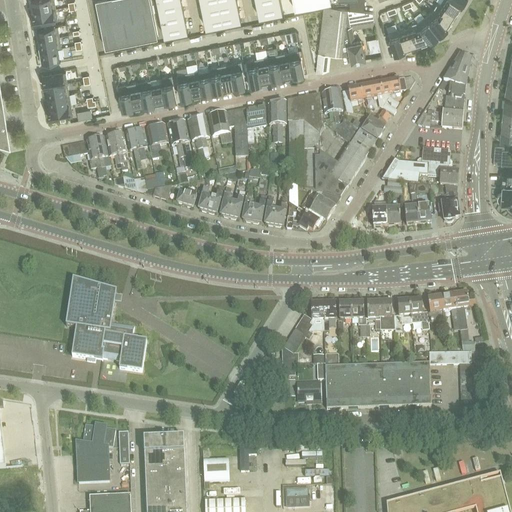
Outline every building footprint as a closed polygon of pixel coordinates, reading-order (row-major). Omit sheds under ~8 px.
[(51,0),(34,0),(30,1),(32,12),(53,9),(51,0)] [(95,0),(105,47),(158,37),(150,0),(95,0)] [(157,0),(164,36),(188,31),(182,0),(157,0)] [(200,0),(206,27),(241,20),(237,0),(200,0)] [(255,0),(259,17),(283,12),(280,0),(255,0)] [(331,0),(293,0),(295,9),(332,2),(331,0)] [(455,0),(442,0),(440,3),(455,13),(461,4),(455,0)] [(438,1),(433,9),(447,26),(455,13),(440,3),(438,1)] [(330,54),(343,56),(348,9),(323,6),(316,73),(329,71),(330,54)] [(53,9),(32,12),(34,24),(55,21),(53,9)] [(350,25),(352,24),(374,20),(373,12),(348,9),(343,56),(347,56),(349,62),(351,61),(351,62),(365,59),(362,41),(355,43),(352,26),(350,26),(350,25)] [(447,26),(433,9),(425,16),(439,34),(448,27),(447,26)] [(439,34),(425,16),(417,22),(429,40),(430,41),(439,34)] [(408,25),(409,28),(409,27),(415,45),(429,40),(417,22),(408,25)] [(54,26),(37,29),(39,41),(56,38),(54,26)] [(409,27),(409,28),(399,31),(405,48),(415,45),(409,27)] [(387,33),(388,34),(394,52),(405,48),(399,31),(398,29),(387,33)] [(56,38),(39,41),(40,51),(58,48),(56,38)] [(58,48),(40,51),(42,62),(41,62),(41,63),(61,59),(60,59),(58,48)] [(300,50),(289,52),(293,75),(304,72),(300,50)] [(282,77),(293,75),(289,52),(278,54),(282,77)] [(267,56),(272,79),(282,77),(278,54),(267,56)] [(446,98),(445,109),(463,111),(466,89),(471,59),(461,55),(444,82),(451,84),(449,96),(447,95),(447,98),(446,98)] [(272,79),(267,56),(257,58),(261,81),(272,79)] [(261,81),(257,58),(246,61),(248,71),(246,72),(247,80),(250,80),(250,83),(261,81)] [(241,62),(230,64),(234,86),(245,84),(241,62)] [(224,88),(234,86),(230,64),(219,66),(224,88)] [(209,70),(213,91),(224,88),(219,66),(208,68),(209,70)] [(198,70),(188,72),(192,95),(203,93),(199,72),(198,70)] [(199,72),(203,93),(213,91),(209,70),(199,72)] [(62,72),(43,75),(45,87),(46,87),(46,86),(64,83),(62,72)] [(181,97),(192,95),(188,72),(176,74),(181,97)] [(162,82),(165,100),(176,98),(172,75),(160,78),(161,82),(162,82)] [(401,106),(390,99),(389,95),(406,92),(409,93),(415,83),(412,78),(380,85),(384,104),(386,103),(386,105),(382,111),(393,118),(401,106)] [(144,104),(155,102),(151,84),(150,80),(139,82),(144,104)] [(129,84),(133,106),(144,104),(139,82),(129,84)] [(151,84),(155,102),(165,100),(162,82),(161,82),(151,84)] [(64,83),(46,86),(46,87),(48,97),(66,94),(64,83)] [(133,106),(129,84),(118,86),(120,97),(118,97),(119,106),(122,105),(122,109),(133,106)] [(380,85),(361,88),(363,100),(377,97),(379,109),(382,111),(386,105),(386,103),(384,104),(380,85)] [(364,104),(363,100),(361,88),(348,91),(348,93),(342,94),(347,113),(353,115),(351,104),(358,103),(359,105),(364,104)] [(0,139),(8,141),(0,90),(0,139)] [(340,93),(332,94),(335,123),(330,131),(334,133),(339,124),(339,122),(338,114),(343,113),(340,95),(340,93)] [(66,94),(48,97),(50,107),(50,108),(68,105),(66,94)] [(325,127),(330,131),(335,123),(332,94),(322,96),(325,116),(330,115),(331,122),(325,123),(325,127)] [(359,171),(368,157),(352,146),(350,145),(337,165),(320,154),(320,136),(324,126),(324,122),(320,97),(288,103),(289,144),(290,185),(303,189),(317,193),(341,199),(347,190),(359,171)] [(503,110),(511,110),(511,99),(505,99),(503,110)] [(276,136),(276,145),(283,144),(283,127),(286,127),(286,103),(278,105),(278,136),(276,136)] [(50,107),(49,107),(51,119),(70,116),(68,105),(50,108),(50,107)] [(273,136),(276,136),(278,136),(278,105),(269,107),(269,127),(273,127),(273,136)] [(247,111),(248,146),(255,145),(254,129),(266,127),(266,107),(247,111)] [(462,122),(463,111),(445,109),(444,111),(443,111),(443,115),(434,114),(434,116),(423,115),(422,117),(462,122)] [(89,110),(77,112),(78,119),(90,116),(89,110)] [(511,110),(503,110),(502,120),(511,120),(511,110)] [(249,157),(248,146),(247,111),(234,113),(234,129),(235,129),(236,159),(249,157)] [(230,130),(234,129),(234,113),(209,118),(213,138),(222,136),(225,153),(231,152),(229,144),(227,145),(226,135),(230,135),(230,130)] [(383,113),(379,120),(386,124),(390,117),(383,113)] [(442,128),(462,130),(462,122),(422,117),(417,125),(422,127),(431,128),(431,120),(433,121),(433,123),(442,124),(442,128)] [(206,119),(197,121),(205,160),(210,160),(206,139),(210,139),(206,119)] [(377,142),(383,134),(382,134),(385,129),(370,119),(365,128),(356,122),(353,126),(377,142)] [(511,131),(511,120),(502,120),(501,130),(511,131)] [(197,121),(188,123),(192,142),(196,141),(200,161),(205,160),(197,121)] [(369,156),(377,142),(353,126),(344,121),(343,121),(343,125),(334,134),(350,145),(352,146),(369,156)] [(194,168),(189,144),(185,123),(176,125),(185,170),(194,168)] [(176,147),(179,160),(181,170),(185,170),(176,125),(168,127),(172,148),(176,147)] [(160,146),(164,145),(168,144),(165,127),(148,131),(151,148),(149,148),(152,161),(161,159),(162,156),(160,146)] [(511,131),(501,130),(500,141),(511,142),(511,131)] [(135,134),(142,169),(147,168),(145,161),(147,161),(144,149),(147,149),(143,132),(135,134)] [(134,151),(135,160),(138,171),(142,170),(142,169),(135,134),(126,135),(130,152),(134,151)] [(127,155),(123,136),(115,137),(121,170),(122,173),(128,172),(126,164),(124,164),(123,156),(127,155)] [(115,137),(106,139),(110,158),(114,158),(117,171),(121,170),(115,137)] [(105,143),(104,140),(96,141),(103,178),(106,177),(107,177),(106,173),(105,170),(111,169),(110,162),(108,159),(105,143)] [(96,179),(99,180),(104,180),(103,178),(96,141),(87,143),(91,163),(89,163),(91,171),(97,169),(99,180),(96,179)] [(79,144),(82,156),(88,155),(85,143),(79,144)] [(76,157),(74,146),(62,148),(65,160),(76,157)] [(511,149),(505,149),(505,147),(495,146),(494,161),(501,165),(501,166),(504,166),(503,185),(504,185),(503,193),(500,194),(499,195),(498,195),(498,197),(498,199),(498,201),(499,202),(500,202),(501,203),(508,203),(508,205),(510,205),(511,208),(511,209),(511,149)] [(450,153),(450,151),(423,148),(422,160),(420,160),(418,162),(417,164),(400,163),(395,160),(382,181),(388,181),(401,183),(409,184),(415,184),(419,185),(419,176),(440,178),(440,185),(458,186),(459,173),(448,172),(448,169),(450,170),(451,169),(452,165),(451,164),(448,163),(449,162),(451,162),(449,160),(451,159),(449,157),(451,157),(449,155),(451,154),(450,153)] [(279,154),(270,154),(270,166),(279,166),(279,154)] [(271,178),(271,172),(272,167),(262,169),(260,177),(271,178)] [(155,175),(158,189),(166,188),(163,173),(155,175)] [(148,191),(158,189),(155,175),(145,178),(145,179),(148,191)] [(125,190),(137,193),(135,181),(123,178),(124,183),(125,190)] [(145,179),(135,181),(137,193),(138,193),(148,191),(145,179)] [(197,189),(210,187),(208,180),(196,182),(197,189)] [(246,223),(252,224),(255,208),(250,207),(252,196),(253,185),(248,184),(246,195),(247,195),(245,207),(246,207),(243,222),(245,222),(246,223)] [(299,209),(303,189),(290,185),(290,203),(299,209)] [(172,187),(166,188),(158,189),(148,191),(138,193),(153,198),(167,202),(172,187)] [(445,187),(446,193),(447,197),(449,197),(450,203),(442,204),(442,205),(438,206),(439,214),(443,213),(444,222),(445,221),(448,223),(451,223),(453,221),(454,221),(454,220),(459,219),(458,207),(457,200),(457,199),(457,188),(445,187)] [(215,215),(217,216),(220,201),(221,201),(225,189),(219,188),(217,199),(213,198),(208,214),(213,216),(215,215)] [(390,198),(396,199),(397,195),(402,195),(402,189),(388,188),(384,188),(384,194),(391,195),(390,198)] [(203,197),(200,207),(199,211),(201,211),(202,213),(208,214),(213,198),(209,196),(210,189),(208,189),(199,191),(198,195),(203,197)] [(222,213),(221,217),(223,217),(224,219),(230,220),(233,203),(229,202),(231,191),(226,190),(224,202),(222,213)] [(180,195),(178,200),(177,204),(187,207),(187,208),(191,209),(192,208),(193,209),(194,205),(197,197),(196,195),(189,193),(180,195)] [(239,221),(240,217),(242,206),(243,206),(245,194),(240,193),(237,204),(233,203),(230,220),(235,221),(237,220),(239,221)] [(336,207),(341,199),(317,193),(312,200),(316,205),(310,216),(324,225),(326,221),(327,222),(336,207)] [(287,214),(288,203),(289,203),(289,197),(283,196),(281,212),(276,212),(274,228),(280,229),(281,228),(283,228),(284,224),(286,214),(287,214)] [(406,226),(419,225),(417,209),(416,196),(411,196),(412,204),(404,205),(406,226)] [(260,209),(255,208),(252,224),(258,225),(259,224),(261,225),(262,221),(264,210),(264,211),(266,198),(262,197),(260,209)] [(266,222),(265,226),(267,226),(268,227),(274,228),(276,212),(272,211),(273,199),(268,198),(266,211),(267,211),(266,222)] [(430,207),(417,209),(419,225),(432,224),(430,207)] [(287,230),(293,230),(293,227),(300,228),(300,227),(308,231),(309,229),(314,232),(316,228),(320,230),(324,225),(310,216),(299,209),(297,212),(306,217),(302,223),(294,223),(294,220),(288,220),(287,230)] [(373,228),(387,228),(386,210),(372,211),(373,221),(373,228)] [(400,210),(386,210),(387,228),(401,227),(400,210)] [(117,293),(116,293),(74,281),(66,327),(77,329),(72,358),(87,360),(87,362),(92,363),(95,363),(96,361),(103,362),(103,360),(111,361),(121,363),(120,370),(129,371),(142,373),(147,342),(133,340),(135,328),(112,325),(114,310),(115,302),(117,294),(117,293)] [(467,293),(454,295),(458,323),(459,328),(466,327),(463,310),(470,309),(467,293)] [(453,324),(458,323),(454,295),(448,296),(448,294),(443,295),(443,297),(441,297),(443,312),(451,311),(453,324)] [(428,316),(429,326),(445,324),(443,312),(441,297),(428,299),(431,315),(428,315),(428,316)] [(430,332),(429,326),(428,316),(423,317),(422,300),(410,301),(412,326),(422,325),(423,333),(430,332)] [(395,319),(396,330),(396,335),(403,335),(402,328),(412,327),(412,326),(410,301),(398,302),(400,319),(395,319)] [(368,320),(380,320),(379,303),(368,304),(368,320)] [(392,303),(379,303),(380,320),(380,324),(380,331),(396,330),(395,319),(392,319),(392,303)] [(336,321),(336,308),(336,304),(324,305),(324,321),(336,321)] [(340,321),(352,321),(351,304),(340,304),(340,321)] [(364,304),(351,304),(352,321),(359,321),(359,329),(361,329),(361,337),(364,337),(366,337),(366,320),(364,320),(364,304)] [(312,305),(312,321),(310,325),(302,320),(299,325),(310,331),(313,327),(319,326),(320,342),(324,341),(324,333),(324,326),(324,321),(324,305),(312,305)] [(310,331),(299,325),(296,330),(307,336),(310,331)] [(304,341),(307,336),(296,330),(293,334),(304,341)] [(293,334),(290,339),(301,346),(304,341),(293,334)] [(298,351),(301,346),(290,339),(287,344),(298,351)] [(463,352),(469,352),(475,351),(473,343),(467,344),(462,344),(463,352)] [(298,351),(287,344),(283,350),(293,355),(295,355),(298,351)] [(283,366),(295,366),(299,366),(298,356),(295,356),(295,355),(293,355),(283,350),(282,352),(283,366)] [(460,366),(472,365),(471,354),(453,354),(453,366),(460,366)] [(325,368),(325,380),(326,402),(327,410),(431,407),(431,399),(430,368),(430,366),(430,364),(325,368)] [(325,365),(317,365),(318,381),(325,380),(325,368),(325,365)] [(281,378),(283,378),(295,378),(295,366),(283,366),(281,366),(281,378)] [(295,382),(284,382),(285,398),(295,398),(295,382)] [(321,405),(321,399),(320,384),(303,385),(297,385),(298,403),(312,403),(312,405),(321,405)] [(78,453),(77,453),(79,484),(110,483),(108,452),(107,448),(113,449),(116,431),(106,429),(106,427),(96,426),(96,428),(86,426),(82,449),(78,449),(78,453)] [(120,465),(130,465),(128,433),(119,433),(120,465)] [(187,511),(184,439),(144,440),(147,511),(187,511)] [(241,474),(249,473),(249,456),(257,456),(257,449),(241,450),(241,474)] [(230,460),(205,460),(206,483),(231,482),(230,460)] [(407,500),(387,505),(387,511),(510,511),(502,481),(500,475),(480,480),(407,500)] [(310,489),(286,490),(286,500),(310,500),(310,489)] [(131,511),(131,496),(90,498),(90,511),(131,511)] [(246,511),(247,501),(207,502),(207,511),(246,511)]
